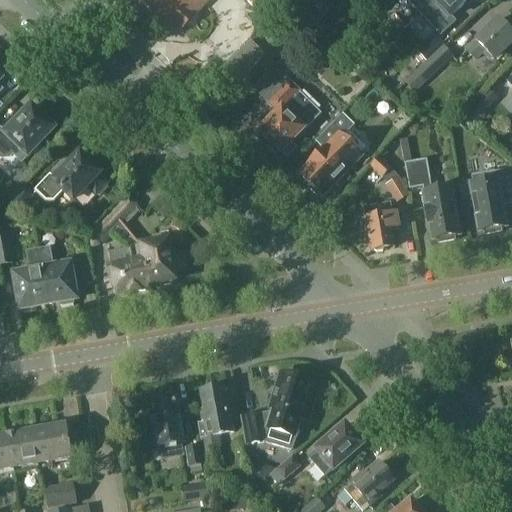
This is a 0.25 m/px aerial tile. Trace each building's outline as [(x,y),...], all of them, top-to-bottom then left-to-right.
[(136,0),(133,4),(148,19),(164,34),(174,23),(182,31),(212,0),(243,0),(258,13),(270,0),(136,0)] [(381,15),(396,0),(376,0),(371,5),(381,15)] [(432,0),(439,6),(436,9),(448,22),(465,7),(466,9),(474,1),(472,0),(432,0)] [(340,32),(349,23),(335,10),(326,19),(340,32)] [(511,45),(511,36),(498,22),(475,44),(476,45),(467,54),(475,62),(485,53),(494,63),(511,45)] [(427,63),(445,46),(435,36),(417,53),(427,63)] [(443,49),(422,68),(432,78),(452,59),(443,49)] [(273,103),(282,111),(259,134),(270,144),(268,146),(277,155),(279,153),(281,155),(281,154),(287,160),(296,151),(290,145),(319,116),(289,87),(273,103)] [(497,102),(488,94),(464,120),(472,128),(497,102)] [(30,109),(3,137),(0,133),(0,159),(2,162),(9,163),(16,156),(23,163),(26,159),(54,132),(51,129),(52,126),(46,120),(43,121),(30,109)] [(325,135),(332,142),(323,152),(299,177),(310,188),(308,190),(316,198),(318,196),(321,198),(346,174),(363,156),(343,137),(348,131),(338,121),(325,135)] [(426,161),(413,164),(409,141),(400,143),(405,167),(410,191),(422,188),(424,194),(423,194),(426,210),(425,210),(428,226),(429,226),(432,242),(437,241),(438,245),(454,242),(454,238),(459,237),(451,189),(432,193),(431,187),(426,161)] [(79,156),(51,184),(48,180),(34,195),(48,209),(63,194),(73,204),(87,190),(96,198),(107,186),(98,178),(100,177),(97,174),(98,170),(92,165),(89,166),(79,156)] [(382,180),(390,171),(378,160),(370,169),(382,180)] [(511,205),(511,171),(472,178),(473,185),(470,186),(472,198),(471,198),(475,217),(476,217),(478,233),(484,232),(485,236),(501,233),(500,229),(506,228),(502,207),(511,205)] [(396,204),(406,198),(396,180),(386,187),(396,204)] [(33,198),(24,189),(7,206),(16,214),(33,198)] [(127,200),(108,219),(118,228),(137,209),(136,209),(137,207),(130,200),(128,201),(127,200)] [(367,235),(370,254),(374,253),(377,255),(383,254),(385,251),(395,249),(392,233),(399,231),(396,215),(392,216),(390,206),(375,208),(377,219),(364,221),(365,227),(364,231),(367,235)] [(105,243),(95,233),(88,240),(89,250),(92,253),(105,243)] [(8,236),(0,237),(0,268),(14,267),(8,236)] [(169,242),(142,246),(149,288),(162,286),(164,288),(171,287),(173,284),(176,284),(174,272),(186,270),(183,251),(171,253),(169,242)] [(149,288),(142,246),(138,247),(141,262),(131,263),(131,265),(110,268),(116,298),(120,298),(123,300),(130,299),(131,296),(150,293),(149,288)] [(50,251),(38,252),(47,308),(60,306),(60,308),(73,306),(73,303),(75,303),(72,286),(75,285),(73,274),(70,275),(69,268),(53,271),(50,251)] [(36,310),(47,308),(38,252),(27,254),(30,275),(14,277),(15,285),(13,285),(15,296),(17,296),(20,313),(23,312),(23,315),(36,313),(36,310)] [(246,446),(262,444),(262,442),(291,451),(301,419),(307,421),(317,387),(300,382),(301,379),(287,375),(286,378),(281,376),(271,410),(273,411),(270,419),(258,421),(257,416),(241,419),(246,446)] [(200,393),(204,412),(205,422),(201,423),(196,424),(199,439),(221,435),(234,433),(228,402),(225,403),(223,389),(220,389),(218,387),(212,388),(210,392),(200,393)] [(156,402),(149,403),(158,449),(183,444),(175,398),(169,399),(168,397),(155,399),(156,402)] [(324,478),(333,471),(361,447),(359,445),(362,441),(357,436),(352,437),(345,427),(316,451),(316,452),(308,459),(324,478)] [(32,433),(38,467),(70,461),(65,428),(32,433)] [(32,433),(7,438),(13,472),(13,475),(38,471),(38,467),(32,433)] [(0,473),(13,472),(7,438),(0,439),(0,473)] [(204,470),(222,466),(219,446),(201,449),(204,470)] [(199,447),(187,449),(192,475),(202,473),(201,467),(202,466),(199,447)] [(292,459),(270,477),(278,486),(300,468),(292,459)] [(351,485),(344,491),(361,511),(379,498),(377,495),(393,482),(386,474),(387,471),(384,467),(379,467),(378,465),(366,475),(364,473),(350,484),(351,485)] [(49,490),(53,511),(74,506),(70,485),(49,490)] [(209,499),(207,485),(184,489),(186,503),(209,499)] [(249,497),(240,498),(241,510),(250,509),(249,497)] [(319,511),(323,509),(315,499),(299,511),(319,511)] [(422,511),(417,510),(410,503),(399,511),(396,511),(392,507),(385,511),(422,511)]
